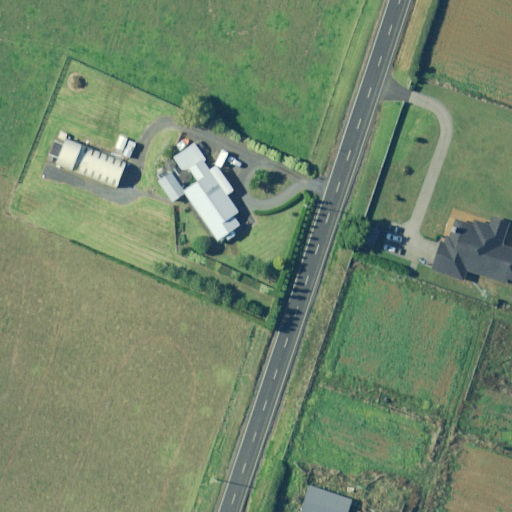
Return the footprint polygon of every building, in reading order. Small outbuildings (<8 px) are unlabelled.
[(110,156),(95,150),(67,138),(57,164),(116,187),(126,162),(110,156)] [(129,139),(122,155),(131,159),(138,143),(129,139)] [(174,157),(180,166),(174,170),(158,181),(172,202),(183,194),(174,180),(182,174),(190,169),(198,181),(184,191),(221,246),(255,223),(218,168),(215,165),(209,169),(202,159),(204,158),(194,143),(174,157)] [(441,240),(431,271),(464,281),(467,272),(501,282),(501,279),(511,281),(511,249),(502,246),(509,223),(491,217),(487,228),(454,218),(447,242),(441,240)] [(347,511),(352,500),(310,485),(300,511),(347,511)]
